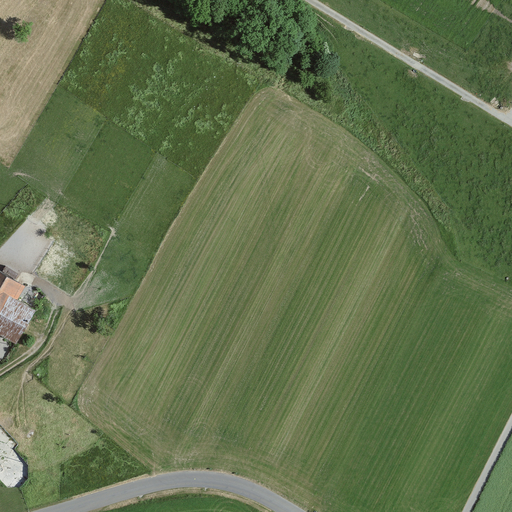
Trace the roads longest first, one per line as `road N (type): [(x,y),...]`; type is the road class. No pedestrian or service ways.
road 1 (tertiary): [(287,511),(214,478),(167,481),(62,511)]
road 2 (track): [(311,0),(511,119)]
